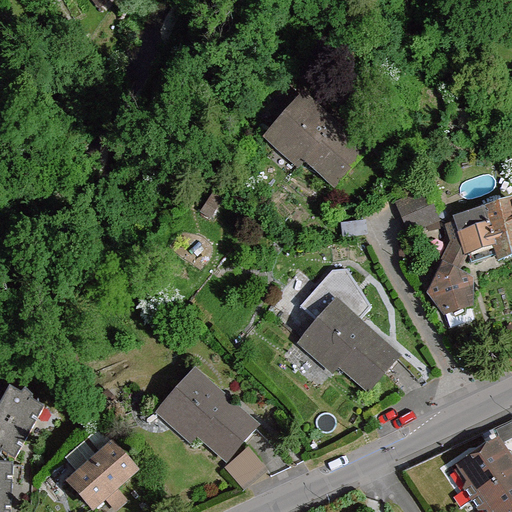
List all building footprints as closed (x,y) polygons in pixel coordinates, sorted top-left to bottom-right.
[(305,98),(271,137),(303,165),(308,160),(338,186),(367,154),(305,98)] [(405,220),(434,208),(427,193),(398,205),(405,220)] [(511,256),(511,210),(510,204),(458,222),(469,255),(497,247),(501,260),(511,256)] [(411,234),(440,222),(434,208),(405,220),(411,234)] [(471,282),(446,268),(433,295),(448,315),(468,308),(472,307),(471,282)] [(301,309),(319,325),(337,305),(359,324),(373,309),(364,292),(358,285),(349,271),(335,272),(301,309)] [(400,359),(359,324),(337,305),(319,325),(304,343),(337,372),(342,365),(371,392),(400,359)] [(473,322),(468,308),(448,315),(453,329),(473,322)] [(258,429),(196,373),(162,412),(195,440),(200,435),(228,461),(258,429)] [(11,389),(0,408),(0,417),(31,435),(46,409),(32,401),(34,398),(26,391),(22,396),(11,389)] [(31,435),(0,417),(0,456),(1,457),(3,454),(17,461),(31,435)] [(511,439),(511,423),(499,430),(505,442),(511,439)] [(104,457),(115,447),(103,433),(73,460),(85,473),(104,457)] [(474,499),(511,474),(511,463),(498,443),(462,467),(471,481),(468,490),(474,499)] [(104,457),(126,482),(137,472),(115,447),(104,457)] [(225,469),(243,488),(266,468),(248,448),(225,469)] [(126,482),(104,457),(85,473),(72,484),(94,509),(105,500),(115,491),(126,482)] [(0,495),(13,496),(15,466),(0,465),(0,495)] [(511,511),(511,474),(474,499),(481,510),(491,510),(492,511),(511,511)] [(0,511),(12,511),(13,496),(0,495),(0,511)]
